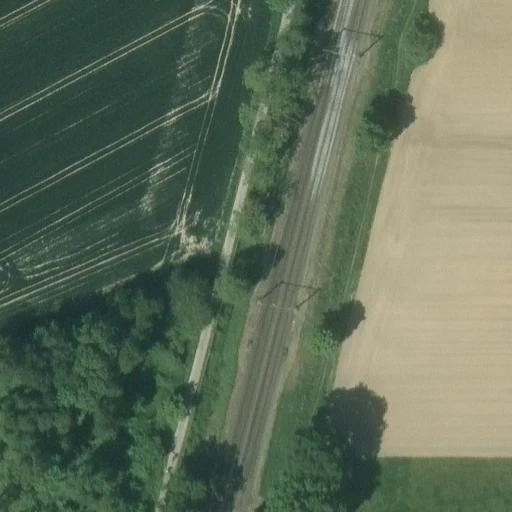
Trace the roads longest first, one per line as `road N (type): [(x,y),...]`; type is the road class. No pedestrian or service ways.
road 1 (track): [(284,511),(414,0)]
road 2 (unclassified): [(160,511),(289,0)]
